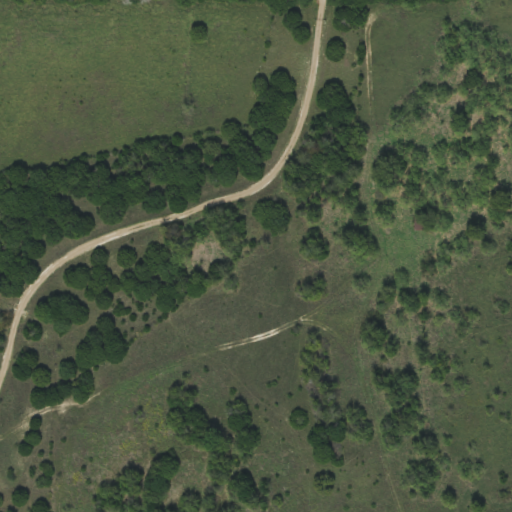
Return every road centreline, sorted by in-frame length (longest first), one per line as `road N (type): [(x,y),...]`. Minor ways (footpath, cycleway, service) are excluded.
road 1 (track): [(0,367),(23,297),(41,272),(91,242),(251,189),(273,167),(290,142),(313,64),(319,0)]
road 2 (residential): [(426,0),(456,299),(511,389)]
